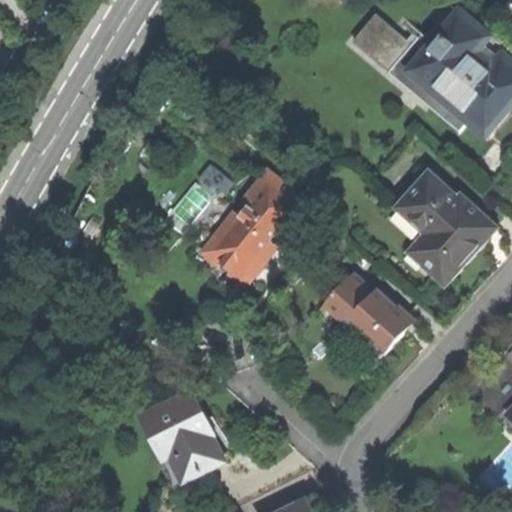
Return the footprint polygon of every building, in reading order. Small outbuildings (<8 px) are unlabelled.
[(426,103),(436,93),(433,91),(440,83),(419,65),(429,54),(425,50),(424,45),(414,37),(408,42),(377,17),(355,43),(426,103)] [(429,54),(419,65),(440,83),(433,91),(436,93),(486,136),(511,107),(511,106),(511,63),(505,57),(501,62),(483,47),(491,38),(465,17),(439,48),(436,45),(429,54)] [(215,164),(203,176),(225,198),(237,186),(215,164)] [(431,168),(397,206),(436,241),(420,259),(448,283),(472,256),(492,233),(486,228),(494,218),(464,191),(461,195),(431,168)] [(231,219),(207,248),(247,280),(262,262),(272,249),(267,246),(275,236),(279,239),(310,201),(271,170),(240,208),(243,211),(235,222),(231,219)] [(356,273),(328,302),(385,353),(398,338),(413,322),(378,290),(375,291),(356,273)] [(198,390),(147,414),(160,443),(169,439),(187,478),(220,462),(229,457),(216,431),(219,430),(198,390)] [(314,511),(309,500),(285,511),(314,511)]
